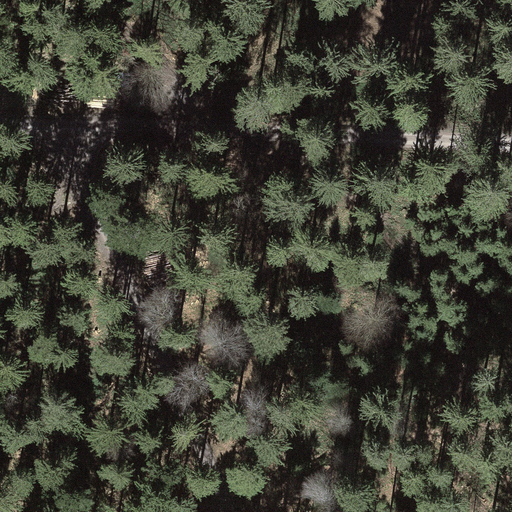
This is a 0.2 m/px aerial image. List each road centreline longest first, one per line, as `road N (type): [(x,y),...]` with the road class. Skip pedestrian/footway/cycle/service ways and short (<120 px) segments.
road 1 (track): [(71,138),(166,124),(511,144)]
road 2 (track): [(237,511),(184,411),(71,138)]
